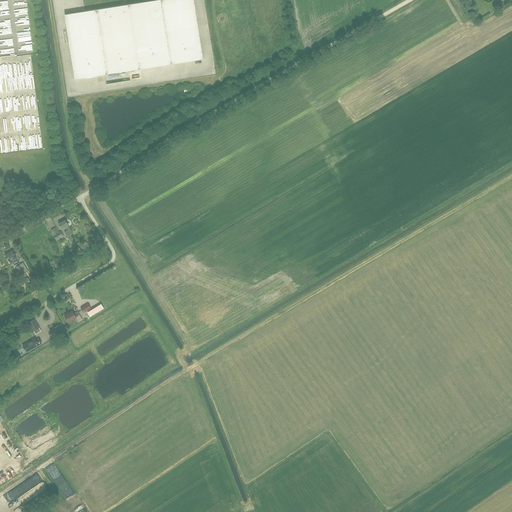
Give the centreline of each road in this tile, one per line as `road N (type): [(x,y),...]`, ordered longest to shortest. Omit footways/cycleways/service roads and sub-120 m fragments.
road 1 (unclassified): [(0,243),(410,0)]
road 2 (track): [(200,361),(1,493)]
